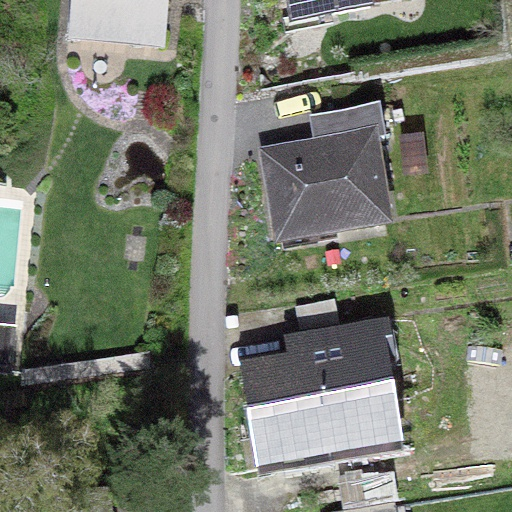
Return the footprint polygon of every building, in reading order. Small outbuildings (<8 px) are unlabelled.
[(65,0),(62,35),(155,43),(158,0),(65,0)] [(363,17),(360,0),(271,0),(275,29),(363,17)] [(410,0),(360,0),(363,17),(412,11),(410,0)] [(309,161),(253,169),(266,258),(378,241),(366,157),(377,155),(372,120),(305,130),(309,161)] [(309,371),(249,378),(261,475),(382,460),(371,368),(380,367),(376,336),(305,344),(309,371)]
